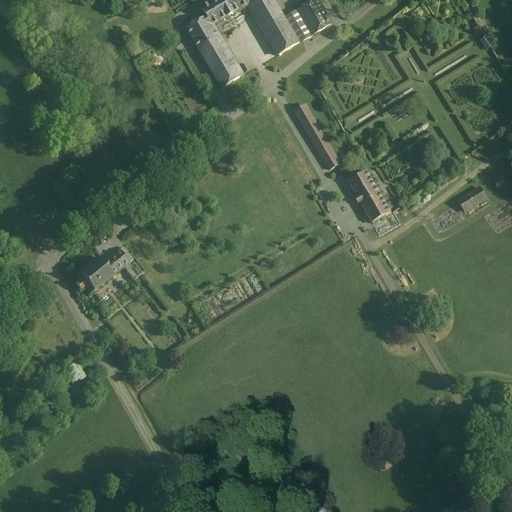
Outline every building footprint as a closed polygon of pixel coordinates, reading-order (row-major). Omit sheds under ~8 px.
[(278,57),(302,44),(287,18),(277,0),(211,0),(183,16),(222,86),(244,73),(219,28),(252,9),(278,57)] [(318,0),(287,18),(302,44),(334,26),(318,0)] [(490,52),(496,51),(493,38),(487,40),(490,52)] [(343,164),(308,105),(294,114),(330,172),(343,164)] [(364,171),(348,181),(375,223),(391,213),(364,171)] [(505,191),(511,186),(511,183),(509,179),(501,184),(505,191)] [(482,188),(460,202),(468,215),(490,202),(482,188)] [(333,210),(337,207),(332,196),(328,198),(333,210)] [(93,292),(128,264),(115,248),(80,276),(93,292)] [(233,296),(223,301),(225,306),(235,300),(233,296)]
